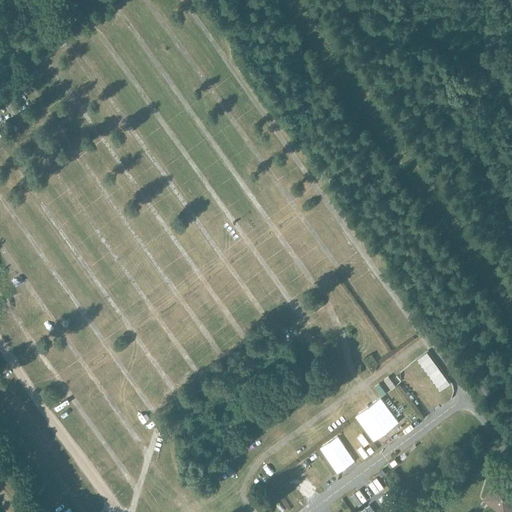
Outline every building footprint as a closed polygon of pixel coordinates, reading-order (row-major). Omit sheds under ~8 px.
[(84,139),(78,143),(82,150),(88,146),(84,139)] [(170,368),(179,359),(174,354),(165,364),(170,368)] [(10,381),(0,386),(0,387),(3,392),(13,386),(10,381)] [(404,408),(397,412),(404,423),(410,419),(404,408)] [(412,433),(419,429),(412,419),(406,423),(412,433)] [(139,449),(127,458),(133,465),(144,456),(139,449)] [(334,470),(329,473),(335,481),(339,478),(334,470)] [(492,489),(503,498),(511,487),(501,479),(492,489)] [(503,498),(511,505),(511,488),(511,487),(503,498)] [(210,511),(194,489),(160,511),(210,511)] [(170,500),(181,492),(179,489),(167,497),(170,500)] [(503,498),(492,489),(484,500),(494,508),(503,498)] [(507,511),(511,506),(511,505),(503,498),(494,508),(499,511),(507,511)]
